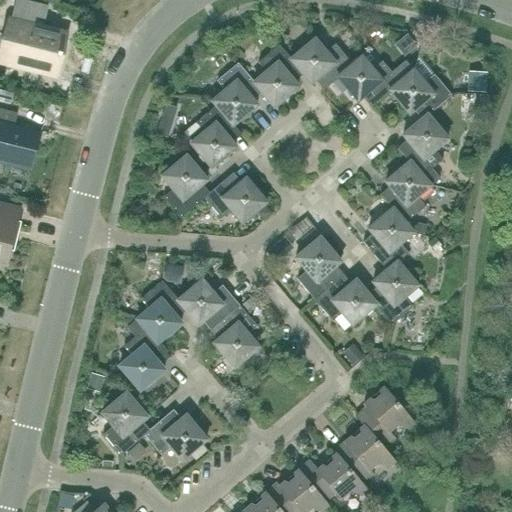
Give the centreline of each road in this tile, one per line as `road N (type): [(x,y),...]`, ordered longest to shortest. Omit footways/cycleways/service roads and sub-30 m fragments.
road 1 (unclassified): [(190,0),(126,63),(78,237)]
road 2 (residential): [(257,455),(328,397),(328,375),(246,257)]
road 3 (unclassified): [(78,237),(24,476)]
road 4 (residential): [(298,214),(251,157),(312,107),(357,162)]
road 5 (residential): [(246,257),(78,237)]
road 6 (residential): [(157,511),(138,494),(24,476)]
